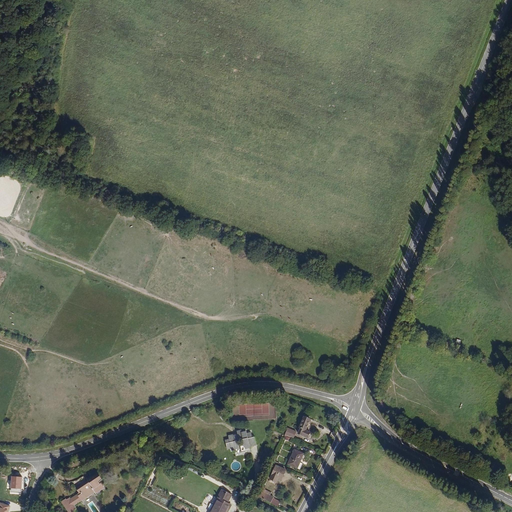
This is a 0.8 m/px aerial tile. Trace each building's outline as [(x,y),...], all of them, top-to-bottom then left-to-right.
[(308,431),(312,420),(305,417),(301,428),(302,429),(300,435),(310,438),(311,433),(308,431)] [(292,439),(294,433),(286,430),(284,436),(286,437),(288,438),(292,439)] [(256,445),(253,437),(251,438),(250,433),(245,434),(245,431),(240,432),(240,431),(236,432),(237,436),(234,437),(233,436),(228,437),(229,442),(225,443),(228,451),(232,449),(233,452),(237,451),(236,449),(240,448),(238,442),(242,441),(243,447),(241,448),(243,454),(247,453),(246,451),(250,450),(249,447),(256,445)] [(300,463),(303,454),(294,450),(288,465),(301,471),(303,465),(300,463)] [(282,480),(286,471),(276,467),(270,480),(277,483),(279,479),(282,480)] [(101,485),(99,480),(101,479),(100,476),(96,477),(94,472),(93,471),(86,474),(86,475),(83,476),(84,477),(80,479),(79,477),(73,480),(75,485),(65,489),(65,488),(61,489),(61,488),(55,490),(56,493),(57,493),(61,503),(67,501),(67,502),(69,501),(67,496),(86,488),(85,487),(90,485),(90,487),(95,486),(96,487),(101,485)] [(223,511),(229,502),(233,494),(223,488),(218,496),(220,497),(211,511),(223,511)] [(271,497),(264,493),(266,491),(266,489),(264,488),(260,498),(279,508),(281,504),(275,501),(276,500),(274,499),(275,498),(271,497)] [(211,511),(220,497),(218,496),(209,511),(211,511)] [(228,511),(233,504),(229,502),(223,511),(228,511)]
